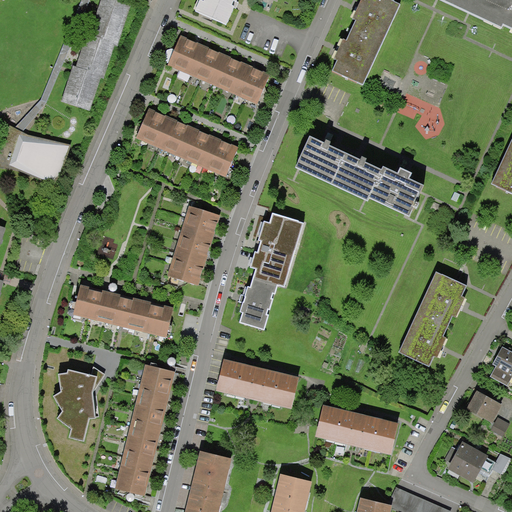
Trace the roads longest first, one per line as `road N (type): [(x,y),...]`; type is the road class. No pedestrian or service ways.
road 1 (residential): [(332,0),(243,198),(215,281),(167,511)]
road 2 (residential): [(167,0),(47,288),(24,365),(20,414),(43,469)]
road 3 (residential): [(511,292),(414,474),(502,511)]
